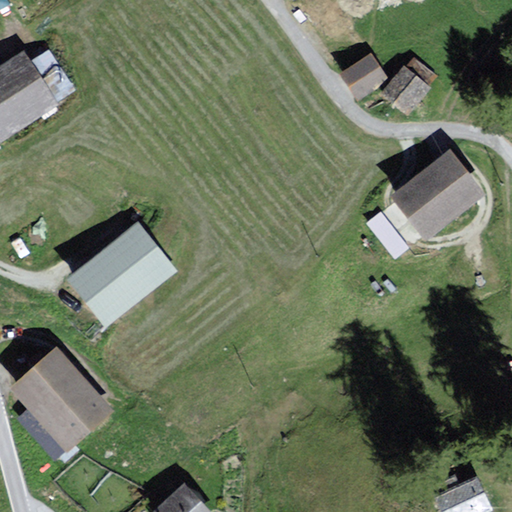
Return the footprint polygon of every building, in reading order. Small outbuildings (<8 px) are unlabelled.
[(21,55),(0,67),(0,143),(75,96),(47,53),(28,65),(21,55)] [(345,73),(353,86),(359,95),(387,76),(372,55),(345,73)] [(427,88),(403,69),(384,92),(395,101),(407,111),(427,88)] [(482,198),(448,155),(388,202),(422,245),(482,198)] [(407,251),(379,216),(365,228),(393,263),(407,251)] [(134,225),(63,283),(104,333),(175,274),(134,225)] [(113,411),(55,350),(8,395),(65,456),(113,411)] [(490,511),(477,480),(434,499),(439,511),(490,511)] [(200,511),(177,490),(156,511),(200,511)]
